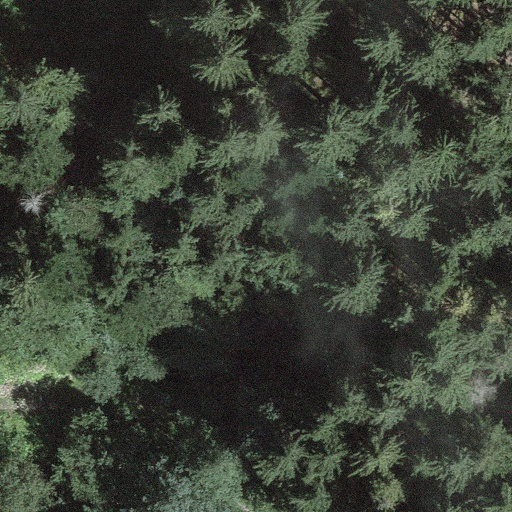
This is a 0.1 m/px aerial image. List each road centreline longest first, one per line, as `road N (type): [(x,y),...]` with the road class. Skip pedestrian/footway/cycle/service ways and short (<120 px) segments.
road 1 (track): [(0,397),(105,390),(154,401),(286,511)]
road 2 (track): [(331,0),(511,125)]
